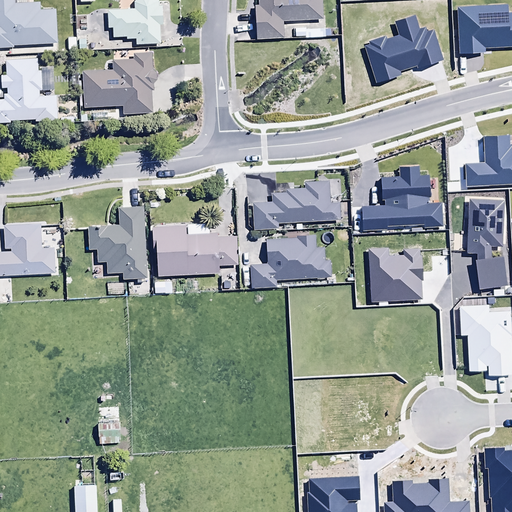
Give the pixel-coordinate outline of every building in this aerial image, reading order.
[(15,50),(15,47),(57,45),(56,10),(41,11),(40,4),(38,4),(37,0),(0,0),(0,56),(3,56),(3,50),(15,50)] [(137,0),(134,3),(134,11),(108,11),(108,29),(112,29),(113,39),(127,39),(127,41),(135,41),(135,46),(159,46),(159,26),(164,26),(164,6),(159,6),(159,4),(155,0),(137,0)] [(258,0),(259,6),(255,6),(256,41),(285,40),(284,23),(322,22),(321,0),(258,0)] [(343,5),(347,75),(352,75),(352,85),(372,84),(367,3),(343,5)] [(449,40),(445,29),(434,33),(444,57),(474,46),(469,33),(449,40)] [(76,38),(67,39),(68,53),(77,53),(76,38)] [(84,109),(122,107),(122,116),(151,116),(151,92),(153,92),(153,85),(156,82),(156,75),(153,73),(153,54),(134,55),(135,61),(112,62),(113,71),(83,73),(84,109)] [(57,98),(55,98),(53,67),(41,68),(42,73),(37,73),(37,60),(5,62),(6,76),(1,77),(2,91),(8,90),(8,96),(4,96),(4,101),(0,101),(0,125),(11,125),(11,122),(35,121),(35,124),(58,123),(57,98)] [(252,204),(253,232),(279,231),(279,225),(341,223),(340,182),(304,183),(304,190),(286,191),(286,194),(271,194),(271,203),(252,204)] [(147,280),(144,208),(119,210),(120,227),(88,229),(89,252),(96,251),(97,265),(106,265),(106,276),(122,275),(123,282),(137,281),(138,285),(145,285),(144,280),(147,280)] [(483,232),(496,266),(511,259),(511,216),(494,223),(495,227),(483,232)] [(157,253),(158,278),(219,276),(219,268),(238,268),(237,238),(217,239),(217,234),(186,235),(186,225),(152,226),(153,253),(157,253)] [(0,253),(0,277),(54,275),(53,249),(42,250),(40,226),(4,228),(6,254),(0,253)] [(296,239),(266,240),(266,267),(250,267),(251,290),(277,290),(277,281),(331,280),(331,261),(324,261),(324,250),(315,250),(315,237),(296,237),(296,239)] [(171,283),(153,283),(153,296),(171,296),(171,283)] [(360,397),(337,397),(338,438),(362,437),(360,397)] [(120,425),(98,426),(99,445),(121,444),(120,425)] [(99,511),(98,486),(74,488),(75,511),(99,511)]
